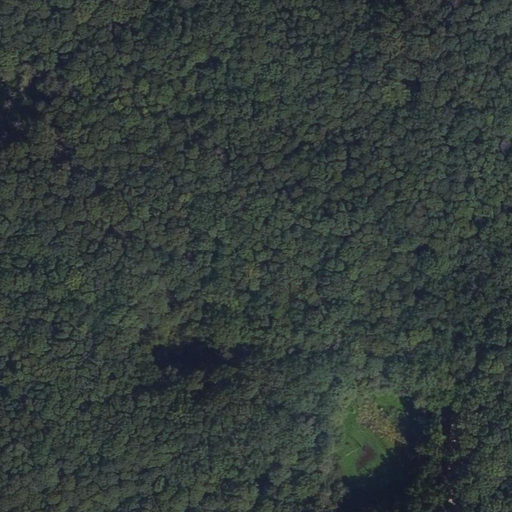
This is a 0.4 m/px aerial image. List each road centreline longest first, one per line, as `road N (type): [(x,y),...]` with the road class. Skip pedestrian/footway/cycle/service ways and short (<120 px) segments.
road 1 (track): [(0,357),(119,404),(204,428),(274,436)]
road 2 (track): [(448,479),(511,252)]
road 3 (track): [(0,58),(114,0)]
